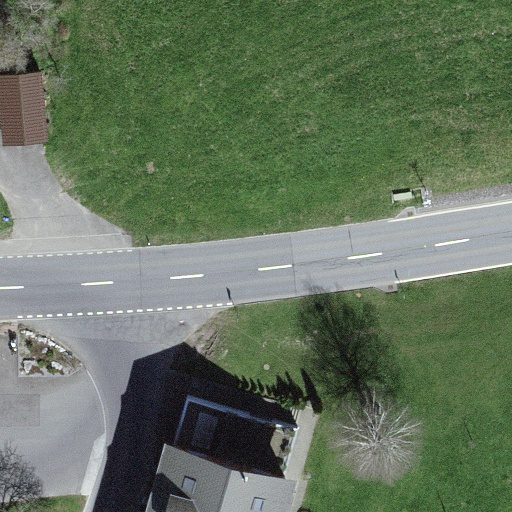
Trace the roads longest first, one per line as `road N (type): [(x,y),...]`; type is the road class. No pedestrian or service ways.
road 1 (tertiary): [(123,282),(399,253),(511,232)]
road 2 (unclassified): [(115,511),(137,399),(123,282)]
road 3 (tertiary): [(0,286),(123,282)]
